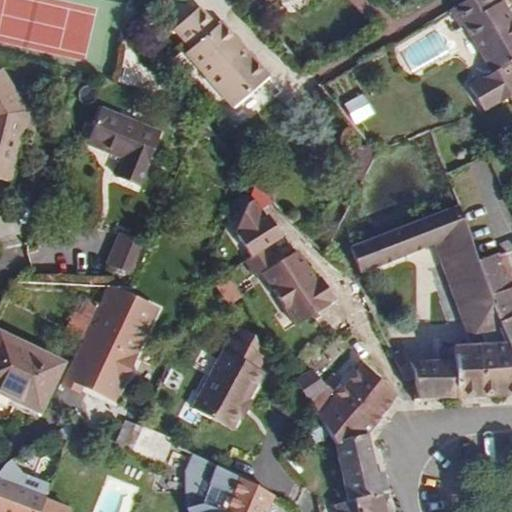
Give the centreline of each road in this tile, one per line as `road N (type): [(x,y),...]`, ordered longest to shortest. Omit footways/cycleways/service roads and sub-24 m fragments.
road 1 (track): [(288,226),(399,341),(426,438)]
road 2 (residential): [(412,511),(407,481),(426,438),(448,425),(511,418)]
